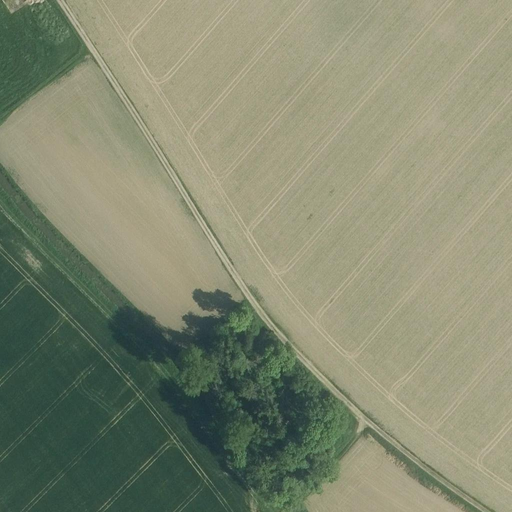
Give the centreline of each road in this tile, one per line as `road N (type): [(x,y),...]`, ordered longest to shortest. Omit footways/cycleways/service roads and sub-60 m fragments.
road 1 (track): [(60,0),(268,321),(366,420),(490,511)]
road 2 (track): [(366,420),(286,511)]
